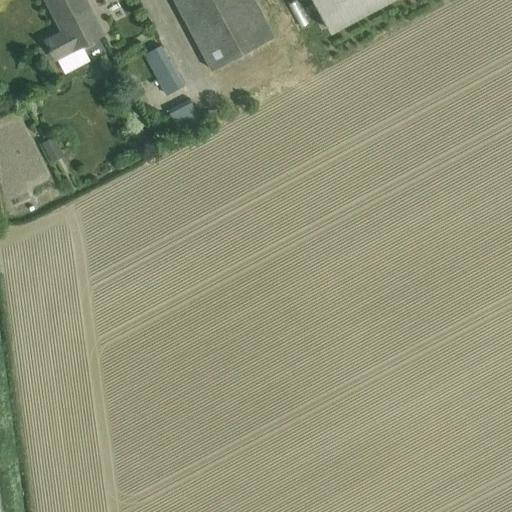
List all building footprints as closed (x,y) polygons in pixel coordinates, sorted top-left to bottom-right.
[(75,50),(104,34),(85,0),(46,0),(63,32),(47,41),(56,58),(74,49),(75,50)] [(176,0),(214,71),(276,38),(256,0),(176,0)] [(320,0),(335,27),(385,0),(320,0)] [(69,71),(95,59),(88,43),(62,56),(69,71)] [(151,54),(163,76),(175,70),(163,48),(151,54)] [(179,122),(201,115),(194,93),(172,100),(179,122)] [(15,198),(20,209),(37,202),(33,191),(15,198)]
